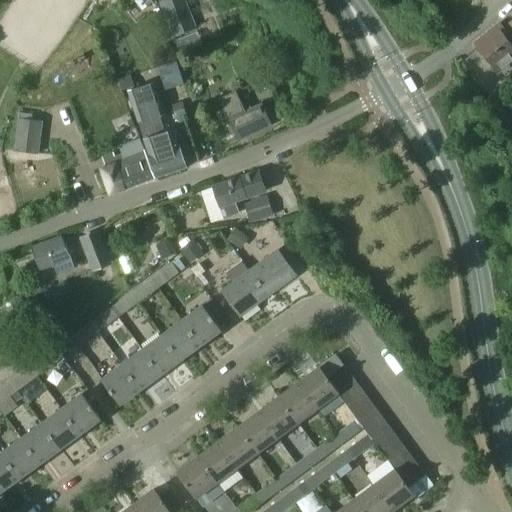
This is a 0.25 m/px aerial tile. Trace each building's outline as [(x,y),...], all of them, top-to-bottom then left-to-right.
[(166,0),(160,3),(173,37),(197,28),(185,0),(166,0)] [(498,71),(509,62),(511,59),(511,46),(504,36),(508,32),(500,23),(476,44),(498,71)] [(149,154),(157,177),(186,167),(174,130),(166,133),(160,116),(166,114),(155,82),(128,91),(144,140),(149,154)] [(245,112),(235,92),(219,99),(239,141),(271,125),(269,121),(278,117),(272,106),(264,109),(262,104),(245,112)] [(39,155),(43,122),(17,119),(14,152),(39,155)] [(106,167),(100,169),(110,195),(126,189),(154,178),(144,152),(139,140),(121,147),(123,153),(115,157),(114,154),(102,159),(106,167)] [(240,177),(239,177),(214,186),(225,218),(240,213),(236,202),(266,191),(259,171),(240,178),(240,177)] [(250,223),(274,216),(267,195),(251,200),(252,202),(244,204),(250,223)] [(227,239),(241,249),(249,239),(235,229),(227,239)] [(81,238),(95,270),(110,264),(97,231),(81,238)] [(70,259),(61,237),(31,249),(40,270),(54,264),(58,274),(75,268),(71,259),(70,259)] [(180,249),(193,266),(207,255),(194,238),(180,249)] [(250,271),(269,296),(296,275),(278,250),(250,271)] [(172,263),(159,272),(167,282),(179,272),(173,264),(172,263)] [(269,296),(250,271),(222,291),(241,316),(269,296)] [(143,284),(131,293),(139,303),(150,294),(143,284)] [(131,293),(120,301),(127,311),(139,303),(131,293)] [(9,302),(20,319),(31,312),(20,295),(9,302)] [(182,321),(200,346),(221,330),(203,306),(182,321)] [(111,307),(100,316),(107,326),(119,318),(111,307)] [(200,346),(182,321),(162,335),(180,360),(200,346)] [(82,330),(63,344),(77,362),(85,356),(79,347),(89,339),(82,330)] [(180,360),(162,335),(142,350),(160,375),(180,360)] [(160,375),(142,350),(122,364),(140,389),(160,375)] [(51,352),(39,361),(46,370),(57,362),(58,361),(51,352)] [(140,389),(122,364),(101,379),(119,404),(140,389)] [(334,388),(352,375),(345,366),(327,378),(334,388)] [(318,408),(338,394),(334,388),(327,378),(320,368),(299,383),(318,408)] [(22,373),(10,382),(17,391),(17,390),(29,382),(22,373)] [(340,397),(358,384),(352,375),(334,388),(338,394),(340,397)] [(10,382),(0,389),(0,403),(10,396),(14,402),(22,397),(17,391),(10,382)] [(279,398),(298,423),(318,408),(299,383),(279,398)] [(365,393),(358,384),(340,397),(347,406),(365,393)] [(372,402),(365,393),(347,406),(354,415),(372,402)] [(61,409),(79,434),(100,419),(82,394),(61,409)] [(279,398),(272,403),(259,413),(278,438),(298,423),(279,398)] [(379,411),(372,402),(354,415),(357,419),(361,425),(379,411)] [(79,434),(61,409),(41,423),(60,448),(79,434)] [(368,434),(385,421),(379,411),(361,425),(364,428),(368,434)] [(259,413),(248,421),(239,428),(257,453),(278,438),(259,413)] [(337,434),(344,443),(364,428),(361,425),(357,419),(337,434)] [(368,434),(374,443),(392,430),(385,421),(368,434)] [(60,448),(41,423),(21,438),(40,463),(60,448)] [(257,453),(239,428),(219,443),(237,468),(257,453)] [(399,439),(392,430),(374,443),(375,444),(381,452),(399,439)] [(317,449),(324,458),(344,443),(337,434),(317,449)] [(348,449),(355,458),(375,444),(374,443),(368,434),(348,449)] [(40,463),(21,438),(1,453),(20,478),(40,463)] [(406,448),(399,439),(381,452),(388,461),(406,448)] [(219,443),(202,455),(198,458),(217,483),(237,468),(219,443)] [(413,457),(406,448),(388,461),(395,470),(413,457)] [(296,464),(303,473),(324,458),(317,449),(296,464)] [(335,473),(351,461),(355,458),(348,449),(328,464),(335,473)] [(0,492),(20,478),(1,453),(0,453),(0,492)] [(413,457),(395,470),(402,479),(419,466),(413,457)] [(198,458),(178,473),(197,498),(203,507),(214,499),(207,490),(217,483),(198,458)] [(388,461),(368,476),(375,485),(394,511),(414,496),(409,488),(402,479),(395,470),(388,461)] [(276,479),(283,488),(303,473),(296,464),(276,479)] [(328,464),(321,469),(307,479),(315,488),(335,473),(328,464)] [(426,476),(419,466),(402,479),(409,488),(426,476)] [(276,479),(262,489),(256,493),(263,503),(283,488),(276,479)] [(307,479),(297,487),(287,494),(294,504),(315,488),(307,479)] [(355,500),(363,511),(391,511),(394,511),(375,485),(355,500)] [(133,505),(137,511),(169,511),(154,490),(133,505)] [(256,493),(239,506),(236,508),(238,511),(250,511),(263,503),(256,493)] [(267,509),(269,511),(283,511),(294,504),(287,494),(267,509)] [(338,511),(363,511),(355,500),(338,511)]
